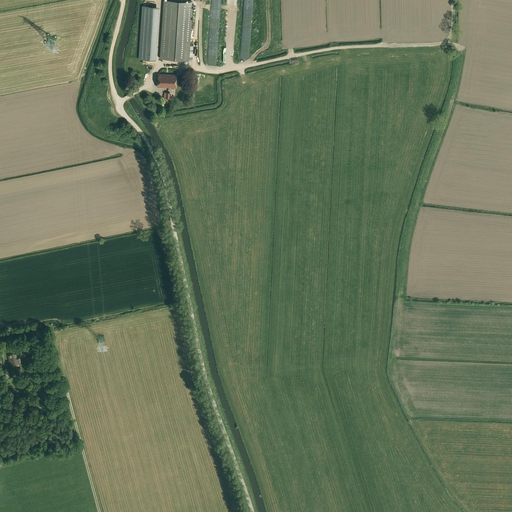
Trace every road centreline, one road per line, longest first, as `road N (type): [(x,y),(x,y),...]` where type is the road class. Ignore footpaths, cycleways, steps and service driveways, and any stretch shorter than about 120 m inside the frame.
road 1 (track): [(447,40),(459,47),(450,98),(405,227),(390,370),(427,450),(470,511)]
road 2 (track): [(250,511),(208,391),(161,176),(118,102)]
road 3 (track): [(118,102),(143,86),(160,60),(221,72),(340,46),(445,43),(454,0)]
road 4 (unknown): [(48,332),(97,511)]
